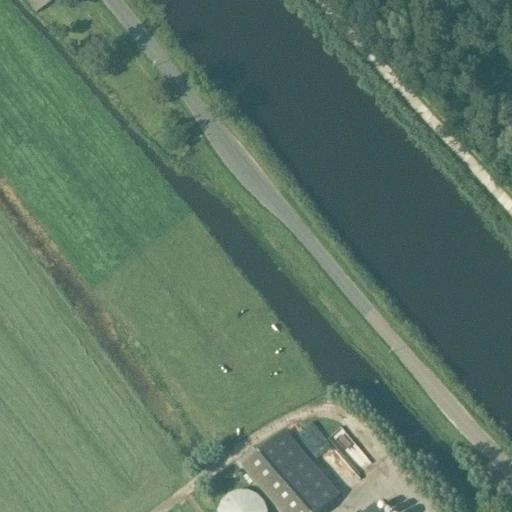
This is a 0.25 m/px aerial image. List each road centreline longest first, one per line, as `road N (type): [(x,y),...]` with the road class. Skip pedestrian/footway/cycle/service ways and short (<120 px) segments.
road 1 (tertiary): [(511,472),(350,293),(111,0)]
road 2 (track): [(421,511),(369,442),(329,416),(279,425),(161,511)]
